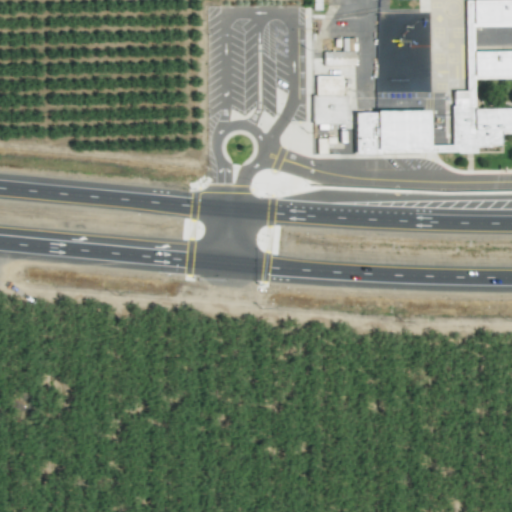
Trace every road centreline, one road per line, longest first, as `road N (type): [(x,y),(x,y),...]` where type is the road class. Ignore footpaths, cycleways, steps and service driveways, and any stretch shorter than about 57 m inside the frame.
road 1 (primary): [(0,241),(288,269),(511,276)]
road 2 (primary): [(511,219),(0,186)]
